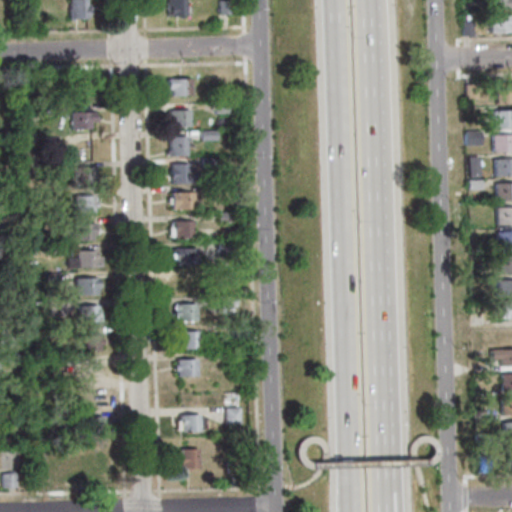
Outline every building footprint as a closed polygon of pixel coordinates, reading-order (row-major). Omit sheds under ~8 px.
[(68,0),(84,0),(84,18),(68,18),(68,0)] [(166,16),(166,0),(182,0),(182,15),(166,16)] [(217,1),(227,0),(227,14),(218,14),(217,1)] [(483,11),(482,0),(507,0),(508,10),(483,11)] [(486,16),(508,15),(509,32),(487,33),(486,16)] [(459,21),(469,21),(470,37),(459,37),(459,21)] [(75,80),(91,79),(91,97),(76,98),(75,80)] [(165,79),(187,79),(187,96),(170,96),(170,89),(166,89),(165,79)] [(493,83),(510,83),(510,103),(493,104),(493,83)] [(463,100),(462,85),(474,85),(474,99),(463,100)] [(213,104),(227,103),(227,113),(213,114),(213,104)] [(56,121),(42,121),(42,108),(55,108),(56,121)] [(187,110),(188,126),(169,127),(168,111),(187,110)] [(511,127),(490,128),(489,111),(511,110),(511,127)] [(92,112),(92,122),(88,122),(88,129),(70,129),(69,112),(92,112)] [(463,146),(462,131),(477,130),(477,145),(463,146)] [(199,131),(214,131),(214,140),(200,140),(199,131)] [(511,152),(490,153),(489,135),(511,135),(511,152)] [(168,137),(184,137),(185,155),(166,156),(166,151),(169,151),(168,137)] [(100,158),(100,140),(66,140),(66,159),(100,158)] [(466,178),(465,157),(475,157),(476,178),(466,178)] [(213,158),(213,167),(201,167),(200,159),(213,158)] [(511,176),(491,176),(491,159),(511,159),(511,176)] [(196,183),(170,184),(169,165),(185,164),(185,172),(195,171),(196,183)] [(70,168),(92,167),(92,184),(71,184),(70,168)] [(478,179),(479,190),(464,190),(464,180),(478,179)] [(511,200),(493,201),(492,184),(511,183),(511,200)] [(219,195),(205,195),(205,186),(218,186),(219,195)] [(169,193),(191,192),(191,209),(170,209),(169,193)] [(72,197),(91,196),(91,212),(73,213),(72,197)] [(511,207),(511,224),(493,225),(493,208),(511,207)] [(217,213),(230,213),(230,222),(217,223),(217,213)] [(55,229),(41,230),(40,219),(55,219),(55,229)] [(190,221),(191,236),(172,237),(171,221),(190,221)] [(92,223),(93,235),(90,235),(90,240),(71,240),(71,224),(92,223)] [(511,248),(495,249),(494,232),(511,232),(511,248)] [(231,241),(231,252),(215,252),(215,241),(231,241)] [(173,249),(195,248),(195,265),(175,266),(175,261),(173,261),(173,259),(169,259),(169,254),(171,254),(171,251),(173,249)] [(66,268),(66,259),(74,259),(74,251),(93,251),(93,257),(99,257),(100,267),(66,268)] [(511,272),(494,273),(493,257),(511,256),(511,272)] [(43,273),(56,273),(56,283),(43,283),(43,273)] [(193,294),(193,275),(173,275),(173,294),(193,294)] [(95,278),(95,295),(74,295),(74,279),(95,278)] [(511,297),(494,298),(493,281),(511,280),(511,297)] [(221,298),(234,297),(234,306),(221,306),(221,298)] [(511,319),(496,320),(495,302),(511,301),(511,319)] [(47,302),(60,302),(60,315),(47,315),(47,302)] [(193,304),(194,321),(176,321),(176,318),(173,318),(173,316),(172,316),(172,311),(173,311),(173,307),(174,305),(193,304)] [(76,306),(95,306),(95,314),(99,314),(100,321),(77,322),(76,306)] [(0,344),(0,329),(12,329),(13,344),(0,344)] [(174,332),(195,332),(196,348),(177,348),(177,343),(174,343),(174,332)] [(78,334),(96,334),(96,339),(100,339),(100,344),(97,345),(97,349),(79,350),(78,334)] [(511,368),(498,369),(498,359),(488,359),(488,350),(511,349),(511,368)] [(219,365),(219,353),(232,352),(232,365),(219,365)] [(174,360),(193,359),(194,376),(175,377),(174,360)] [(101,380),(101,362),(80,362),(80,380),(101,380)] [(511,391),(499,391),(498,374),(511,374),(511,391)] [(98,389),(99,401),(96,401),(96,407),(77,407),(76,389),(98,389)] [(511,414),(499,415),(498,399),(511,398),(511,414)] [(222,409),(236,408),(236,424),(223,424),(222,409)] [(63,421),(47,422),(47,412),(62,412),(63,421)] [(196,414),(197,431),(177,431),(177,415),(196,414)] [(98,434),(80,435),(79,418),(98,417),(100,419),(100,422),(98,424),(101,424),(101,429),(98,429),(98,434)] [(511,439),(500,440),(499,422),(511,422),(511,439)] [(473,445),(473,434),(488,434),(488,444),(473,445)] [(178,449),(194,449),(195,467),(179,468),(178,449)] [(83,472),(82,452),(99,452),(99,472),(83,472)] [(475,472),(474,457),(488,456),(488,471),(475,472)] [(225,474),(225,460),(234,459),(234,474),(225,474)] [(13,487),(0,487),(0,473),(13,473),(13,487)] [(47,487),(34,487),(33,474),(46,473),(47,487)]
